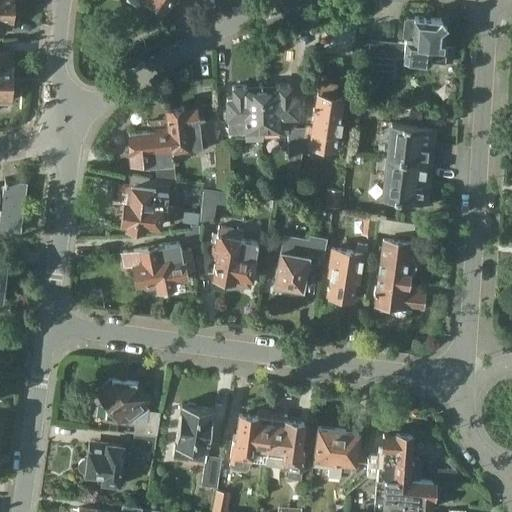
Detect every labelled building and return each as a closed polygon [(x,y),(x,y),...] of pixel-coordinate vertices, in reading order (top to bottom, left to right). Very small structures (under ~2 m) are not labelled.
[(168,0),(137,0),(138,0),(139,0),(149,0),(162,9),(168,0)] [(13,5),(0,4),(0,30),(12,31),(12,19),(15,17),(15,12),(13,10),(13,5)] [(404,38),(404,42),(396,42),(396,46),(368,44),(366,69),(393,71),(394,56),(444,61),(444,60),(451,61),(452,46),(445,45),(445,44),(441,44),(443,25),(445,23),(440,16),(438,18),(414,16),(414,17),(406,16),(403,18),(402,35),(404,38)] [(0,76),(12,76),(12,74),(14,71),(14,66),(12,63),(12,59),(11,59),(11,51),(0,50),(0,76)] [(12,76),(0,76),(0,101),(11,101),(11,98),(13,95),(13,90),(12,88),(12,76)] [(313,127),(306,127),(305,130),(304,144),(320,146),(320,147),(332,149),(338,150),(343,146),(345,136),(342,132),(341,132),(344,104),(341,103),(341,98),(329,96),(331,85),(319,83),(316,101),(315,101),(313,110),(315,110),(313,127)] [(228,117),(228,134),(230,133),(246,133),(246,136),(262,136),(261,85),(232,86),(232,98),(226,98),(226,111),(223,111),(223,117),(228,117)] [(301,170),(304,144),(305,130),(306,127),(296,127),(296,115),(296,96),(290,96),(289,85),(261,85),(262,136),(278,136),(278,133),(288,134),(289,170),(301,170)] [(166,108),(167,119),(172,156),(188,154),(188,147),(206,145),(203,118),(197,119),(196,107),(183,109),(183,106),(166,108)] [(172,161),(172,156),(167,119),(149,121),(147,124),(148,130),(128,133),(130,150),(131,150),(131,162),(143,161),(144,164),(172,161)] [(391,122),(387,157),(428,162),(432,127),(391,122)] [(423,202),(428,162),(387,157),(382,197),(423,202)] [(229,163),(214,164),(214,170),(214,187),(220,189),(234,190),(233,169),(229,169),(229,163)] [(156,178),(169,179),(176,180),(174,167),(155,169),(156,178)] [(133,175),(132,185),(131,185),(123,184),(119,187),(117,200),(126,201),(125,212),(128,217),(127,227),(132,228),(133,226),(143,228),(144,223),(159,225),(161,212),(171,213),(172,206),(166,205),(169,179),(156,178),(133,175)] [(0,229),(18,232),(24,182),(7,180),(7,178),(4,178),(3,191),(0,191),(0,209),(2,209),(0,222),(0,229)] [(327,188),(324,206),(339,208),(342,190),(327,188)] [(201,212),(202,212),(213,214),(214,206),(204,205),(201,204),(201,212)] [(377,218),(364,216),(361,232),(374,234),(377,218)] [(379,218),(378,231),(413,235),(414,223),(379,218)] [(183,232),(184,232),(187,233),(195,236),(195,237),(195,242),(194,247),(198,247),(198,239),(199,225),(191,225),(190,231),(184,232),(183,232)] [(250,281),(257,240),(241,237),(242,230),(225,227),(224,235),(213,233),(211,242),(216,243),(215,247),(218,248),(214,274),(233,277),(232,283),(244,285),(250,281)] [(280,249),(273,288),(292,291),(293,286),(302,287),(308,252),(322,255),(325,238),(310,235),(309,239),(284,234),(281,250),(280,249)] [(384,237),(378,285),(375,285),(374,295),(376,295),(375,308),(391,310),(392,303),(422,306),(424,292),(412,291),(413,284),(407,283),(408,273),(411,273),(411,271),(415,269),(416,262),(413,258),(413,257),(410,256),(412,241),(384,237)] [(180,275),(187,273),(194,257),(193,248),(180,250),(178,241),(165,243),(122,250),(124,265),(133,263),(137,281),(154,278),(155,285),(174,282),(172,273),(176,272),(180,275)] [(358,281),(362,252),(367,253),(368,243),(358,242),(357,250),(332,247),(329,264),(333,264),(330,287),(327,287),(326,295),(352,299),(354,280),(358,281)] [(146,398),(148,398),(149,396),(146,396),(138,385),(138,382),(109,378),(109,381),(98,389),(96,389),(95,391),(97,392),(106,402),(105,406),(107,407),(106,418),(129,421),(129,418),(135,419),(133,432),(156,435),(159,411),(148,410),(144,406),(146,398)] [(217,487),(222,457),(207,455),(213,408),(197,406),(195,403),(188,402),(186,404),(180,403),(173,456),(205,461),(202,485),(217,487)] [(233,440),(231,455),(230,463),(233,468),(245,470),(250,466),(251,458),(253,447),(268,448),(273,412),(258,410),(257,416),(238,414),(235,440),(233,440)] [(273,412),(268,448),(266,464),(301,467),(303,449),(301,449),(304,422),(285,420),(286,414),(273,412)] [(359,432),(317,426),(312,466),(328,468),(327,476),(339,478),(340,471),(351,472),(352,463),(354,464),(359,432)] [(156,435),(133,432),(132,445),(155,448),(156,435)] [(367,476),(376,476),(419,479),(420,461),(418,458),(412,458),(412,456),(410,456),(411,434),(394,433),(394,434),(382,433),(382,447),(381,453),(369,452),(367,468),(367,476)] [(83,472),(84,472),(102,475),(101,481),(122,484),(125,467),(120,466),(124,444),(101,441),(100,445),(90,444),(88,457),(87,457),(87,458),(85,458),(84,458),(82,459),(81,459),(80,460),(79,461),(78,463),(78,464),(78,465),(78,466),(78,467),(78,468),(79,470),(80,471),(81,472),(83,472)] [(458,466),(448,465),(446,478),(459,480),(460,469),(458,466)] [(432,480),(419,479),(376,476),(374,509),(383,510),(383,506),(397,507),(396,509),(414,510),(414,508),(429,509),(430,497),(431,497),(432,480)] [(217,489),(213,511),(217,511),(227,511),(231,492),(217,489)]
